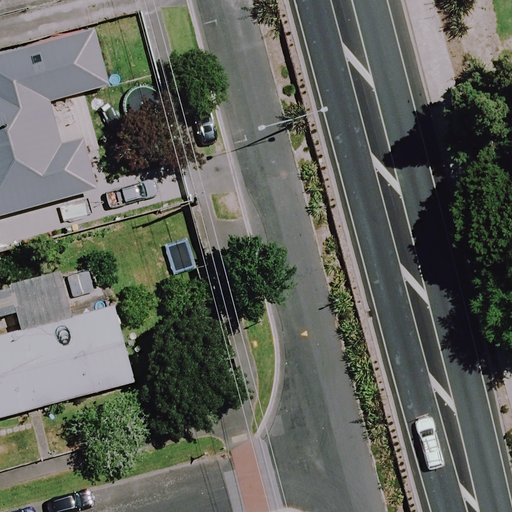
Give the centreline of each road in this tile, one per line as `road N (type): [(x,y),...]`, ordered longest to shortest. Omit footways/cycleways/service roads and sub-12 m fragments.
road 1 (primary): [(476,511),(344,0)]
road 2 (residential): [(343,457),(221,0)]
road 3 (residential): [(139,511),(343,457)]
